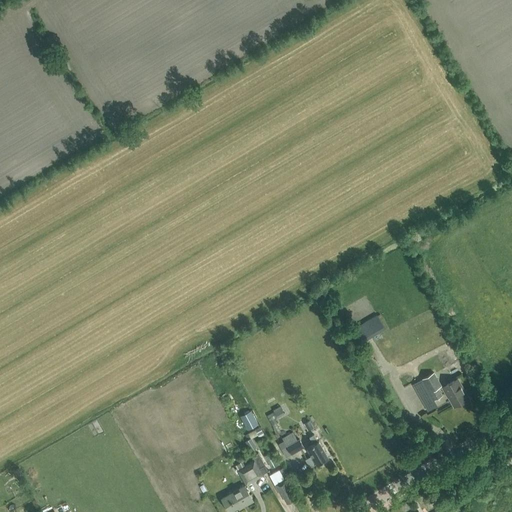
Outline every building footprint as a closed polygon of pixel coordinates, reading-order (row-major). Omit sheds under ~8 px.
[(377,315),(354,328),(362,342),(372,337),(385,329),(377,315)] [(434,372),(412,384),(424,405),(425,405),(428,410),(435,407),(432,401),(442,395),(438,387),(441,385),(434,372)] [(454,406),(469,398),(458,378),(442,387),(454,406)] [(271,419),(285,413),(281,405),(267,412),(271,419)] [(251,410),(240,415),(247,429),(258,424),(251,410)] [(260,426),(255,429),(258,435),(264,432),(260,426)] [(304,447),(299,438),(297,439),(292,431),(282,438),(283,440),(276,444),(284,458),(291,454),(304,447)] [(307,447),(312,456),(307,458),(311,466),(316,463),(316,464),(328,457),(319,440),(318,441),(314,434),(309,437),(313,444),(307,447)] [(245,441),(251,451),(257,447),(251,438),(245,441)] [(277,464),(270,451),(264,455),(271,467),(277,464)] [(254,460),(262,474),(268,470),(258,452),(252,456),(254,460)] [(263,475),(262,474),(254,460),(247,465),(244,460),(235,465),(246,484),(263,475)] [(19,467),(13,470),(17,477),(23,474),(19,467)] [(287,502),(294,498),(279,470),(270,475),(274,483),(280,493),(281,493),(287,502)] [(244,505),(253,500),(244,485),(222,498),(229,511),(243,503),(244,505)]
